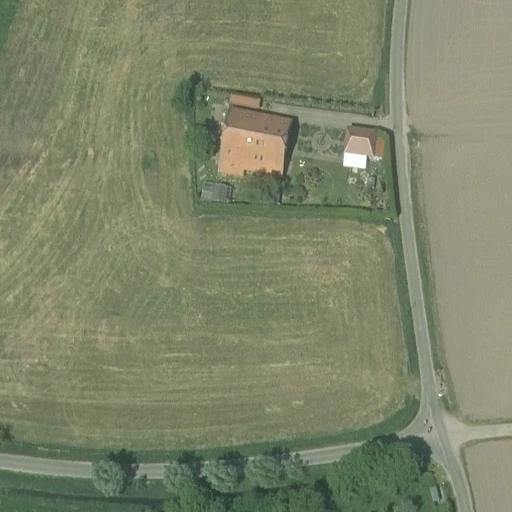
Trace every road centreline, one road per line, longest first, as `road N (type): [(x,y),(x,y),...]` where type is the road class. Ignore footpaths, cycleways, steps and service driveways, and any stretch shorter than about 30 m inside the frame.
road 1 (unclassified): [(0,474),(127,484),(233,477),(447,440)]
road 2 (unclassified): [(447,440),(430,388),(407,229),(394,72),(402,0)]
